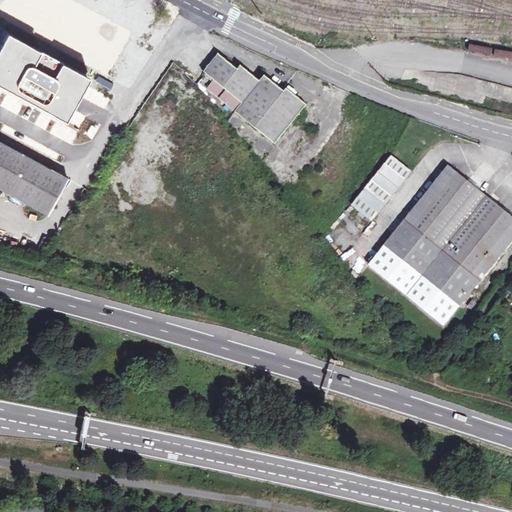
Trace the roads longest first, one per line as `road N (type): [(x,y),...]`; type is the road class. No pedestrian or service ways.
road 1 (trunk): [(511,430),(0,282)]
road 2 (trunk): [(0,419),(472,511)]
road 3 (unclassified): [(182,0),(396,102),(511,136)]
road 4 (track): [(511,403),(419,377),(406,369),(401,348),(344,330),(319,303),(336,278)]
road 5 (track): [(511,275),(436,371),(440,385)]
